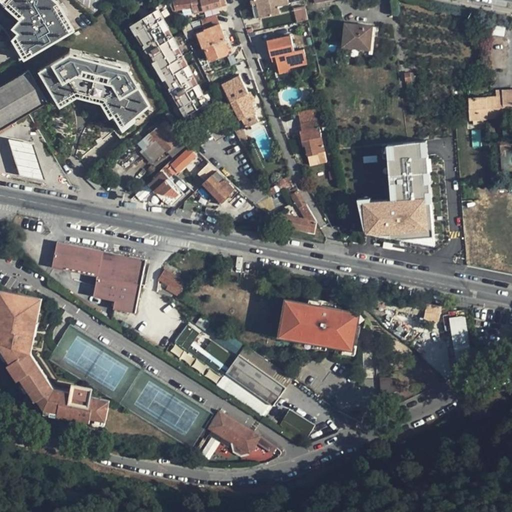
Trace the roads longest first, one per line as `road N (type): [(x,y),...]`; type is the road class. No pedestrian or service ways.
road 1 (residential): [(0,439),(240,476),(303,459),(511,369)]
road 2 (secondary): [(341,262),(0,195)]
road 3 (residential): [(229,0),(302,188),(341,262)]
road 4 (secondary): [(511,298),(341,262)]
